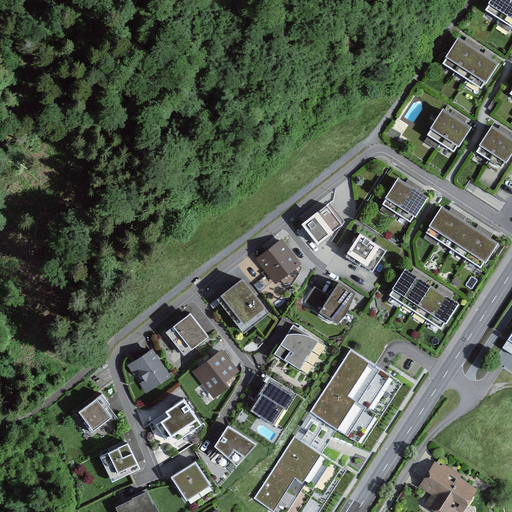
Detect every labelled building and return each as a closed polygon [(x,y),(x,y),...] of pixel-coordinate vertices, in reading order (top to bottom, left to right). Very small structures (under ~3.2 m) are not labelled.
[(511,0),(490,0),(484,9),(511,27),(511,0)] [(458,37),(441,63),(483,90),(499,64),(458,37)] [(472,127),(443,109),(426,135),(455,153),(472,127)] [(511,155),(511,138),(492,126),(475,152),(503,169),(511,155)] [(381,204),(411,224),(428,197),(398,178),(381,204)] [(301,225),(318,246),(334,233),(334,232),(343,225),(327,205),(301,225)] [(442,206),(425,232),(482,269),(499,243),(442,206)] [(360,234),(345,257),(360,267),(361,265),(373,273),(387,251),(360,234)] [(282,239),(256,260),(275,285),(302,264),(282,239)] [(405,269),(388,295),(442,330),(460,304),(405,269)] [(243,280),(216,300),(244,335),(270,314),(243,280)] [(319,313),(337,324),(346,315),(355,294),(339,283),(335,288),(319,312),(319,313)] [(304,302),(319,312),(335,288),(334,288),(327,294),(314,286),(304,302)] [(209,337),(191,314),(166,333),(184,356),(209,337)] [(293,324),(274,354),(288,363),(289,362),(308,374),(326,347),(319,342),(319,341),(293,324)] [(511,333),(503,348),(511,353),(511,333)] [(152,348),(127,366),(146,394),(172,377),(152,348)] [(222,348),(192,372),(214,400),(230,387),(226,382),(240,371),(222,348)] [(351,349),(310,413),(337,430),(363,447),(404,384),(351,349)] [(261,395),(250,412),(273,427),(285,409),(287,411),(296,396),(269,379),(259,394),(261,395)] [(78,413),(94,433),(113,418),(106,408),(110,405),(103,394),(78,413)] [(156,425),(166,440),(173,434),(178,441),(202,425),(184,399),(165,412),(168,417),(156,425)] [(337,430),(310,413),(295,436),(322,454),(337,430)] [(258,445),(228,426),(214,447),(237,467),(258,445)] [(254,499),(274,511),(320,511),(347,470),(322,454),(295,436),(254,499)] [(128,443),(100,457),(112,483),(141,469),(128,443)] [(195,462),(171,478),(187,502),(211,486),(195,462)] [(441,466),(435,462),(418,487),(430,495),(424,505),(435,511),(456,511),(457,511),(463,511),(478,490),(460,478),(461,475),(443,464),(441,466)] [(133,500),(116,508),(118,511),(159,511),(155,503),(153,504),(147,491),(132,499),(133,500)]
